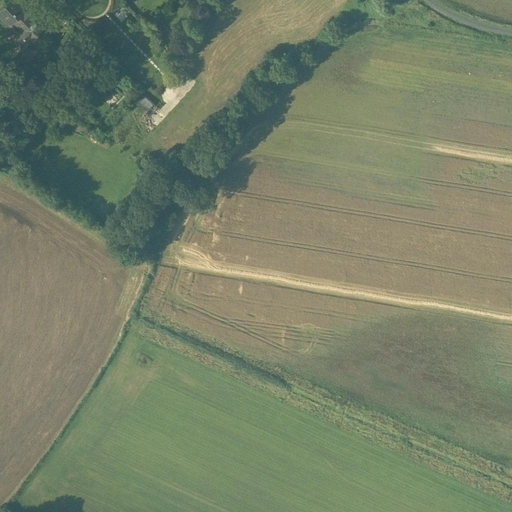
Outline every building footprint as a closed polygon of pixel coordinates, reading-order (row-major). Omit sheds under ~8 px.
[(41,0),(33,0),(20,14),(9,1),(0,10),(0,20),(6,26),(10,22),(18,30),(9,39),(20,50),(41,28),(31,19),(39,11),(46,4),(41,0)] [(90,0),(82,12),(94,20),(107,0),(90,0)] [(109,0),(107,0),(94,20),(102,25),(116,5),(109,0)] [(46,4),(39,11),(47,19),(54,12),(46,4)] [(92,54),(85,60),(90,66),(97,59),(92,54)] [(147,112),(155,103),(145,94),(137,103),(147,112)]
